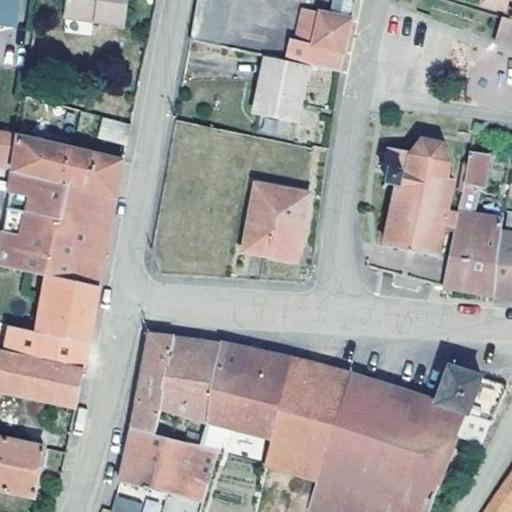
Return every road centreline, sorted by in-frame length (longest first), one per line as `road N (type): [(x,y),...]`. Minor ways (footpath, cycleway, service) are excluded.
road 1 (residential): [(337,315),(336,234),(378,0)]
road 2 (residential): [(178,0),(128,304)]
road 3 (residential): [(128,304),(83,511)]
road 4 (residential): [(128,304),(337,315)]
road 5 (residential): [(337,315),(511,324)]
